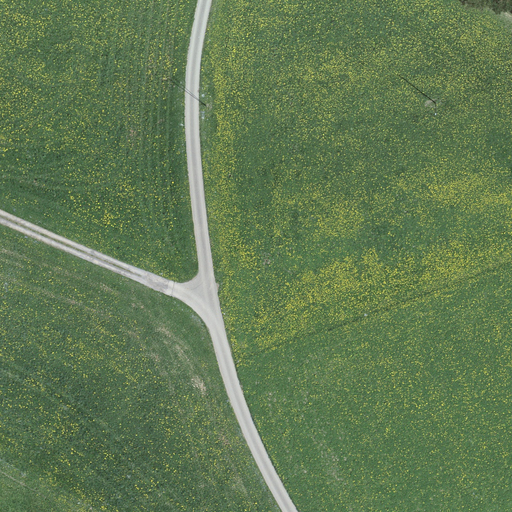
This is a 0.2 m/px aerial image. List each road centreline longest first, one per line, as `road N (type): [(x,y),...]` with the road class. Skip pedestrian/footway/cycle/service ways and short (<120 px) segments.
road 1 (track): [(201,0),(179,72),(201,305),(301,511)]
road 2 (track): [(201,305),(0,217)]
